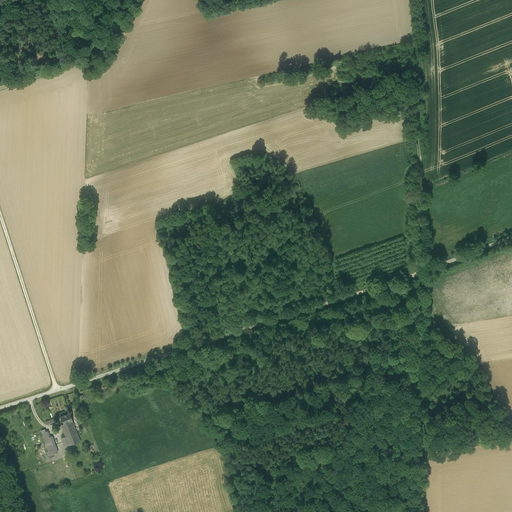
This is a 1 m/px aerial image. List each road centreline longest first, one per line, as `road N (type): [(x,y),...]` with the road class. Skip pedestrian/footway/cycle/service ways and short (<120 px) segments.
road 1 (unclassified): [(0,407),(511,237)]
road 2 (track): [(411,0),(424,445)]
road 3 (track): [(424,445),(242,506)]
road 4 (track): [(56,389),(0,214)]
road 5 (track): [(0,88),(76,63),(61,0)]
